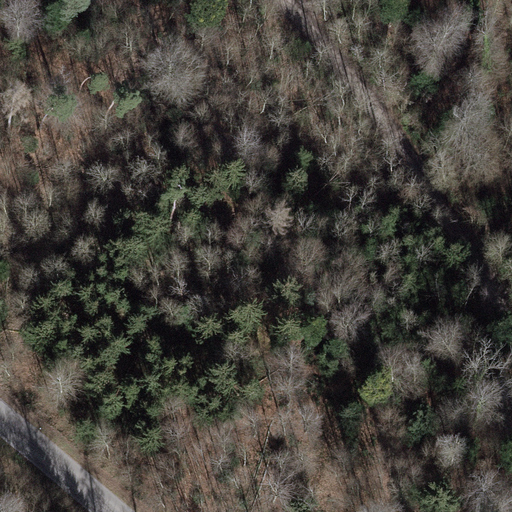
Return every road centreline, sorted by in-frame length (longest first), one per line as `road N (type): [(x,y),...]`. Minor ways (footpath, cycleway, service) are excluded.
road 1 (track): [(276,0),(347,73),(402,146),(511,320)]
road 2 (unclassified): [(112,511),(0,417)]
